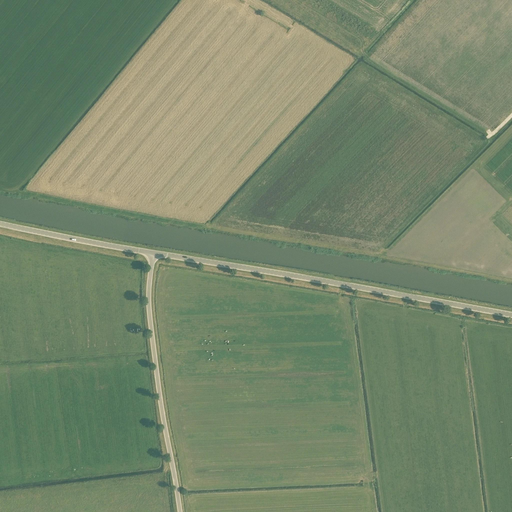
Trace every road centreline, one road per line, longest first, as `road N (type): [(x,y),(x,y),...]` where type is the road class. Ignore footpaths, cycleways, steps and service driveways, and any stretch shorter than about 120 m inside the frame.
road 1 (tertiary): [(511,315),(152,252)]
road 2 (unclassified): [(178,511),(148,317),(152,252)]
road 3 (tertiary): [(152,252),(0,224)]
